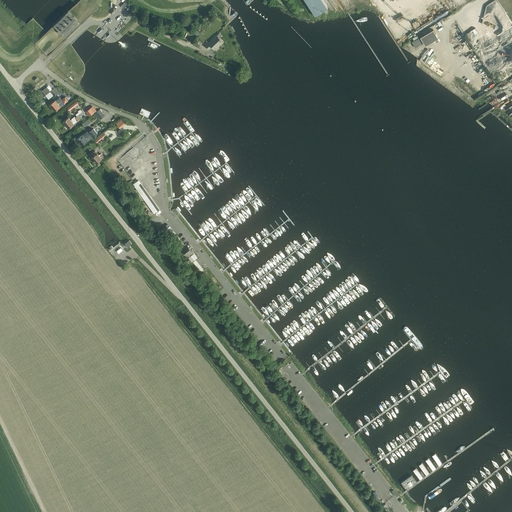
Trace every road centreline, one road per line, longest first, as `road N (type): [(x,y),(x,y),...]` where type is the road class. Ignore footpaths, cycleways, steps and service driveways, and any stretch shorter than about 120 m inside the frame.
road 1 (unclassified): [(350,511),(14,84)]
road 2 (unclassified): [(147,130),(42,67)]
